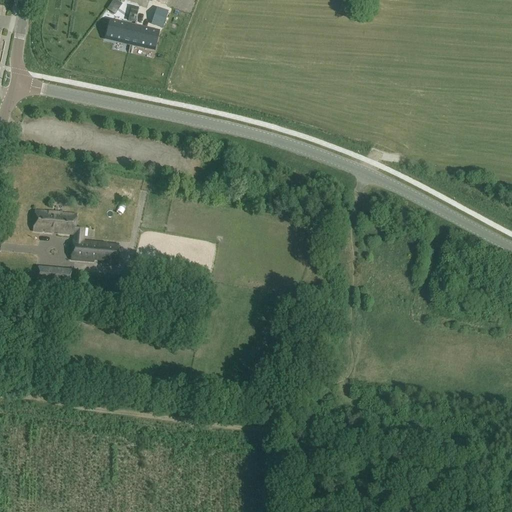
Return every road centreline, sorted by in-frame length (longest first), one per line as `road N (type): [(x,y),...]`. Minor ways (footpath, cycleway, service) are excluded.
road 1 (tertiary): [(511,248),(296,146),(10,82)]
road 2 (track): [(0,394),(283,430)]
road 3 (track): [(375,141),(350,211),(355,272),(338,364),(342,389)]
